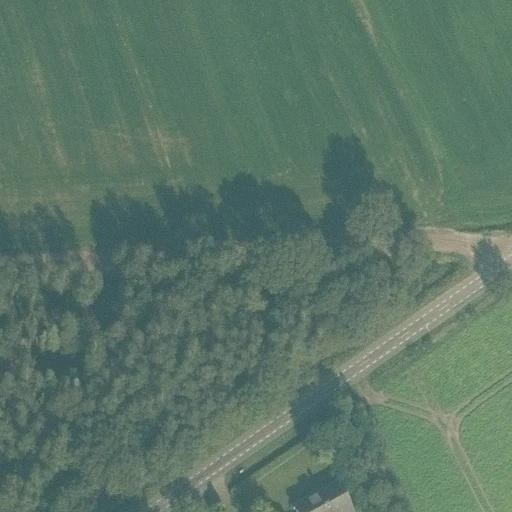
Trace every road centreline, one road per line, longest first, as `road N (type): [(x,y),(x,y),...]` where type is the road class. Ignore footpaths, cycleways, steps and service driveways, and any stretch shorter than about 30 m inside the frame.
road 1 (track): [(511,249),(0,269)]
road 2 (tertiary): [(151,511),(511,260)]
